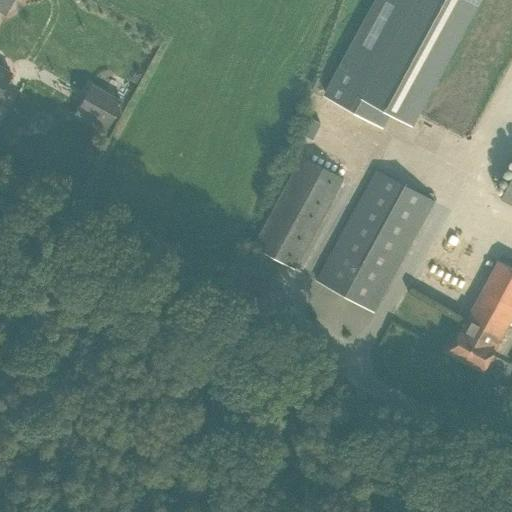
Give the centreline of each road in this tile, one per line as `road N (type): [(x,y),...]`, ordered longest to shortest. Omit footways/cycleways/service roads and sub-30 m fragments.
road 1 (unclassified): [(511,452),(0,168)]
road 2 (track): [(301,334),(307,511)]
